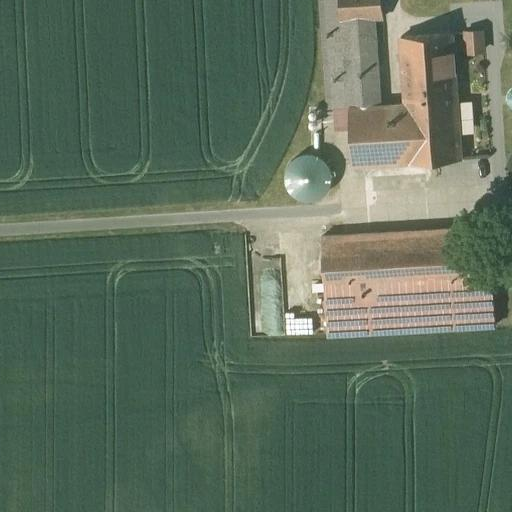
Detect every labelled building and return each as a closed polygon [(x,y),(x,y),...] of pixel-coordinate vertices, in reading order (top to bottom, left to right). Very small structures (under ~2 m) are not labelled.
[(405,102),(379,104),(374,18),(383,17),(382,0),(320,0),(327,108),(349,106),(353,165),(460,158),(457,99),(405,102)] [(482,31),(465,33),(467,51),(483,50),(482,31)] [(405,102),(457,99),(452,33),(401,36),(405,102)] [(286,172),(285,175),(285,179),(286,183),(287,186),(289,189),(291,192),(294,195),(297,197),(300,199),(304,200),(308,200),(311,200),(315,199),(319,198),(322,196),(325,194),(327,191),(329,188),(331,185),(332,181),(332,178),(332,174),(332,170),(330,167),(329,163),(326,160),(324,158),(320,156),(317,154),(314,153),(310,153),(306,153),(303,154),(299,155),(296,157),(293,159),(290,162),(288,165),(287,168),(286,172)] [(490,226),(322,237),(328,335),(496,324),(490,226)]
